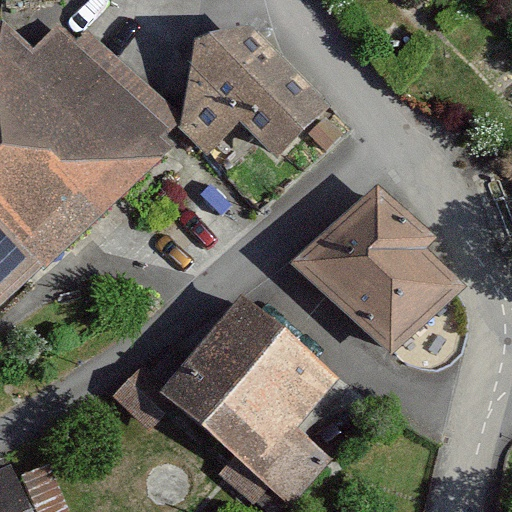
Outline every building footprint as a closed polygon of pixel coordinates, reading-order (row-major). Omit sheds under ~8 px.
[(0,35),(0,328),(176,141),(65,36),(38,64),(5,32),(0,35)] [(236,130),(276,168),(330,110),(260,45),(189,46),(189,144),(207,161),(236,130)] [(440,248),(381,192),(300,276),(395,367),(460,300),(423,265),(440,248)] [(338,387),(236,310),(160,411),(230,464),(213,487),(245,511),(256,511),(267,499),(284,511),(294,511),(331,465),(298,440),(338,387)] [(142,433),(160,411),(131,389),(113,411),(142,433)] [(23,511),(13,489),(0,494),(0,511),(23,511)]
